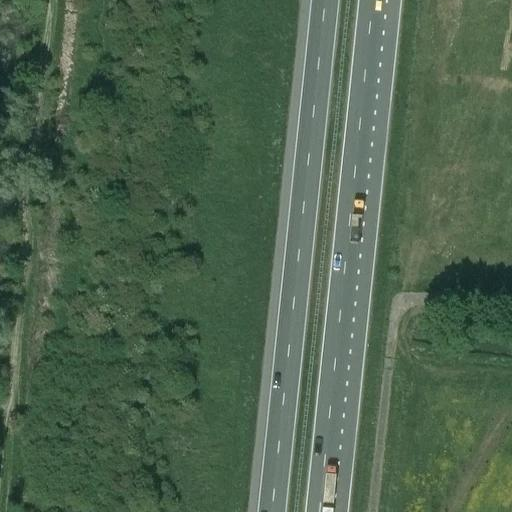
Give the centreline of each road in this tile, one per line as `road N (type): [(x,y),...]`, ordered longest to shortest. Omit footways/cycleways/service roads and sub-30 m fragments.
road 1 (motorway): [(324,0),(270,511)]
road 2 (motorway): [(318,511),(372,0)]
road 3 (track): [(372,511),(397,310),(415,299),(511,307)]
